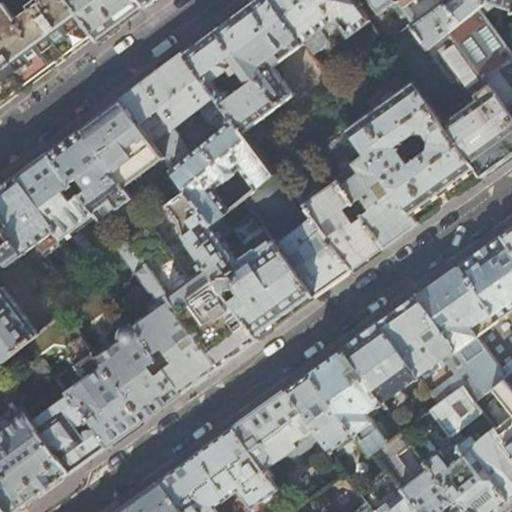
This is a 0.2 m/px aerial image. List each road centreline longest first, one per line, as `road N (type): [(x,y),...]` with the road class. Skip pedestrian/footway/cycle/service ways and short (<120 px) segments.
road 1 (residential): [(68,511),(511,190)]
road 2 (residential): [(0,150),(203,0)]
